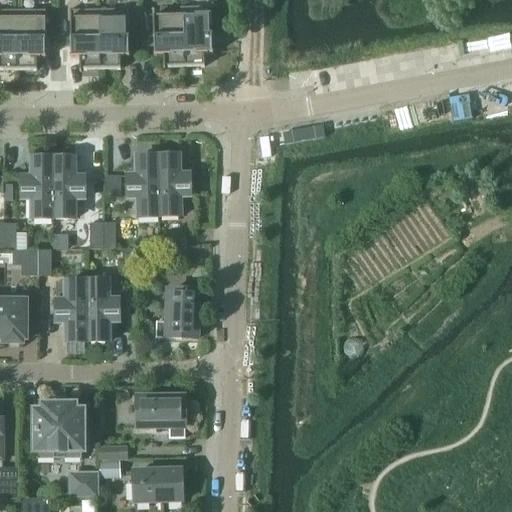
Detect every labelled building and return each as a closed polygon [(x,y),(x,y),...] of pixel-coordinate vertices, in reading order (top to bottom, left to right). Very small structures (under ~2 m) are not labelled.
[(210,8),(181,9),(184,69),(204,69),(204,56),(213,56),(213,55),(212,55),(211,38),(212,38),(212,36),(210,8)] [(184,69),(181,9),(180,9),(181,17),(154,18),(154,17),(152,17),(153,39),(153,40),(154,40),(154,57),(154,58),(163,58),(163,71),(165,71),(165,70),(184,69)] [(100,72),(98,12),(71,12),(71,11),(69,11),(70,40),(70,42),(71,59),(70,59),(70,60),(79,60),(79,73),(81,73),(81,72),(100,72)] [(128,11),(98,12),(100,72),(120,71),(120,59),(129,59),(129,57),(128,57),(128,40),(129,40),(129,39),(128,39),(128,11)] [(0,72),(16,72),(16,12),(0,12),(0,72)] [(45,12),(16,12),(16,72),(36,72),(36,60),(45,60),(45,59),(45,58),(45,42),(45,40),(45,12)] [(159,219),(157,158),(136,159),(136,178),(127,178),(128,201),(137,200),(138,220),(159,219)] [(179,158),(157,158),(159,219),(181,218),(180,199),(190,199),(189,177),(179,177),(179,158)] [(53,221),(53,160),(31,160),(31,179),(22,179),(22,202),(31,202),(31,221),(53,221)] [(74,160),(53,160),(53,221),(74,221),(74,202),(84,202),(84,179),(74,179),(74,160)] [(103,252),(102,225),(89,225),(90,252),(103,252)] [(115,225),(102,225),(103,252),(116,251),(115,225)] [(4,252),(16,252),(16,226),(3,226),(4,252)] [(160,237),(160,250),(186,249),(186,237),(160,237)] [(186,249),(160,250),(160,263),(187,262),(186,249)] [(135,251),(122,251),(123,278),(136,277),(135,251)] [(16,252),(16,264),(24,264),(24,279),(39,279),(39,252),(16,252)] [(51,252),(39,252),(39,279),(51,279),(51,252)] [(65,283),(56,283),(56,303),(56,325),(66,325),(66,344),(87,344),(87,283),(65,283)] [(108,283),(87,283),(87,344),(109,344),(109,324),(118,324),(118,302),(108,302),(108,283)] [(157,324),(156,339),(196,341),(198,294),(168,293),(167,325),(157,324)] [(0,340),(4,340),(4,344),(21,345),(21,341),(25,341),(25,304),(22,304),(22,299),(0,298),(0,340)] [(137,401),(137,430),(169,430),(169,440),(184,440),(184,416),(184,400),(137,401)] [(35,454),(38,454),(38,460),(80,460),(80,454),(83,454),(82,414),(35,414),(35,454)] [(99,450),(99,463),(126,462),(125,449),(99,450)] [(119,464),(99,465),(100,481),(120,480),(119,464)] [(2,485),(0,485),(0,501),(18,501),(18,470),(2,470),(2,485)] [(133,475),(134,505),(182,503),(181,474),(133,475)] [(98,476),(70,477),(71,501),(98,500),(98,476)] [(21,501),(21,511),(49,511),(50,501),(21,501)]
